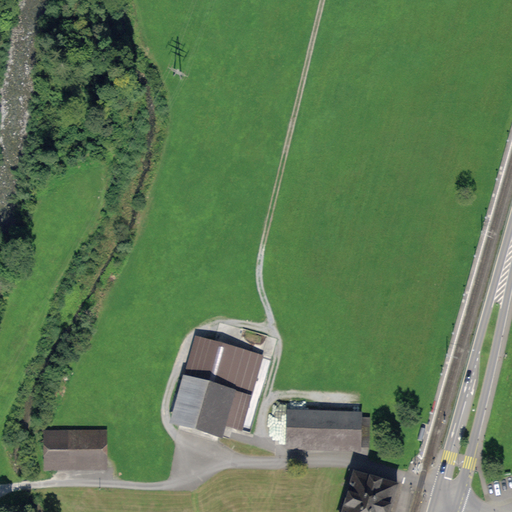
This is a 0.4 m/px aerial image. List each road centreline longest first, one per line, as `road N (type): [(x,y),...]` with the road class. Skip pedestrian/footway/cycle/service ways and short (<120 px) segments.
road 1 (secondary): [(511,220),(438,484)]
road 2 (secondary): [(455,511),(511,276)]
